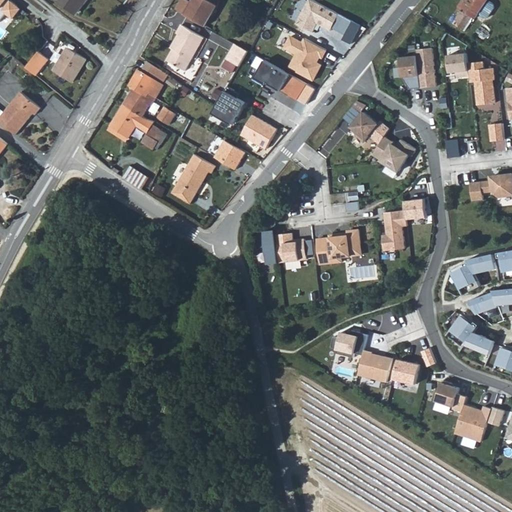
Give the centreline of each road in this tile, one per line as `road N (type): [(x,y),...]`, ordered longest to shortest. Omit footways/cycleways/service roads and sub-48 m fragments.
road 1 (unclassified): [(290,511),(237,271),(223,242)]
road 2 (residential): [(223,242),(206,241),(66,152)]
road 3 (tertiary): [(158,0),(66,152)]
road 4 (residential): [(434,167),(444,234),(425,302),(432,328)]
road 5 (tertiary): [(66,152),(0,270)]
road 6 (residential): [(348,75),(428,131),(434,167)]
road 7 (residential): [(293,143),(223,242)]
